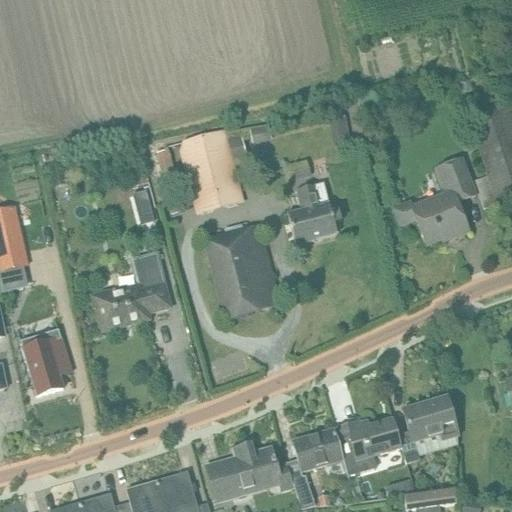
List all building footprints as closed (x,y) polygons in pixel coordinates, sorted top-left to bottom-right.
[(499,212),(511,207),(511,122),(508,109),(469,122),(488,178),(474,182),(484,212),(498,207),(499,212)] [(346,118),(330,120),(335,149),(351,146),(346,118)] [(177,145),(195,216),(244,203),(226,133),(177,145)] [(468,234),(457,205),(476,198),(468,179),(462,158),(433,169),(442,194),(411,206),(409,202),(392,208),(400,228),(416,222),(424,243),(451,233),(454,239),(468,234)] [(308,163),(286,168),(290,183),(311,177),(308,163)] [(62,175),(51,178),(54,188),(64,186),(62,175)] [(146,175),(118,183),(120,191),(148,184),(146,175)] [(287,217),(290,228),(296,247),(337,236),(329,207),(323,209),(318,189),(297,194),(302,213),(287,217)] [(15,205),(0,208),(0,270),(23,265),(28,265),(15,205)] [(202,243),(220,305),(226,324),(280,307),(256,228),(237,233),(202,243)] [(170,309),(164,285),(156,256),(133,262),(140,288),(111,295),(110,292),(90,297),(93,311),(96,310),(102,333),(120,329),(121,330),(131,328),(131,326),(149,322),(147,315),(170,309)] [(58,332),(20,343),(22,351),(37,399),(63,391),(59,379),(71,375),(58,332)] [(397,437),(403,456),(406,467),(419,463),(415,445),(442,438),(443,443),(458,439),(452,418),(447,399),(402,412),(409,434),(397,437)] [(511,418),(493,417),(491,435),(511,437),(511,418)] [(346,429),(335,432),(335,433),(341,453),(348,478),(361,474),(376,470),(373,458),(400,451),(397,441),(392,422),(360,431),(359,425),(346,429)] [(292,444),(298,463),(302,474),(343,462),(334,431),(292,444)] [(283,494),(294,491),(291,482),(287,467),(276,470),(274,465),(275,464),(274,460),(273,460),(270,450),(253,455),(251,446),(237,450),(240,459),(221,464),(222,467),(209,471),(208,468),(207,468),(213,487),(219,505),(281,487),(283,494)] [(187,474),(156,483),(164,511),(209,511),(207,505),(197,508),(187,474)] [(296,490),(301,511),(304,511),(314,509),(305,477),(291,482),(294,491),(296,490)] [(409,481),(398,484),(402,496),(412,493),(409,481)] [(131,511),(164,511),(156,483),(126,492),(131,511)] [(414,497),(404,499),(405,511),(415,511),(456,507),(454,491),(413,497),(414,497)] [(114,511),(110,496),(80,505),(81,511),(114,511)] [(331,506),(328,497),(317,500),(320,510),(331,506)]
